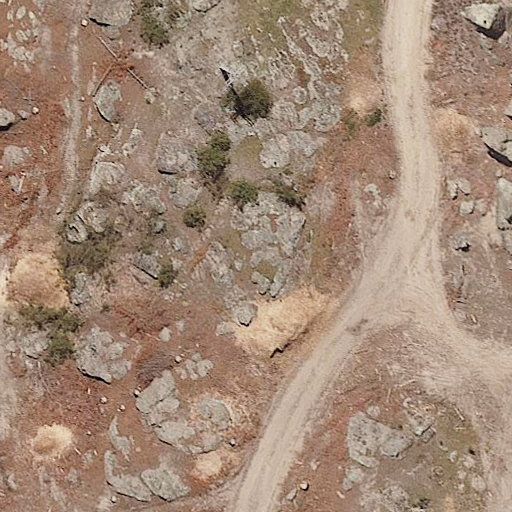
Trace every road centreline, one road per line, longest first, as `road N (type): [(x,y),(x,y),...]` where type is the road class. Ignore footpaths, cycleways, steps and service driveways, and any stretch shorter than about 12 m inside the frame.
road 1 (track): [(251,511),(289,414),(403,242),(424,179),(404,66),(416,0)]
road 2 (track): [(403,242),(425,311),(451,335),(511,354)]
